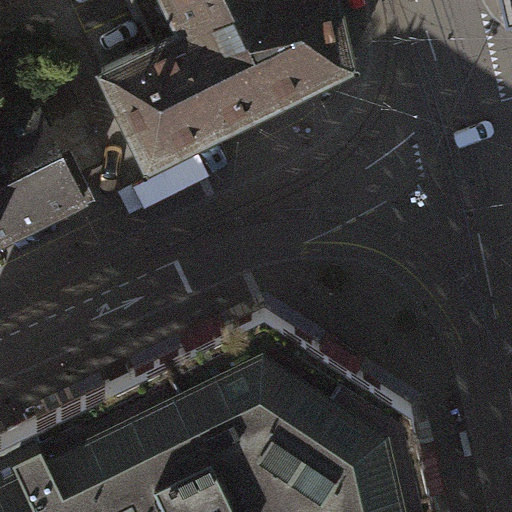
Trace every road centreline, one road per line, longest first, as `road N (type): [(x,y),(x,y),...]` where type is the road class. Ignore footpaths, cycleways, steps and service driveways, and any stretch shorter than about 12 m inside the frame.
road 1 (residential): [(0,324),(476,101)]
road 2 (residential): [(511,274),(476,101)]
